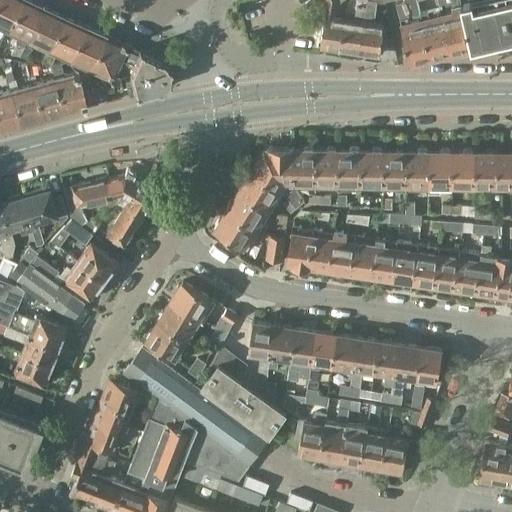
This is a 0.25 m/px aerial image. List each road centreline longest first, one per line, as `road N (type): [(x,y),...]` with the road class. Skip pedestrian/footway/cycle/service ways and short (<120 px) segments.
road 1 (residential): [(493,328),(256,287),(173,238)]
road 2 (residential): [(39,511),(98,359),(173,238)]
road 3 (secondary): [(399,94),(309,87),(218,96)]
road 4 (residential): [(437,498),(493,328)]
road 5 (secondary): [(222,118),(399,94)]
road 6 (residential): [(437,498),(395,501),(303,476),(277,454)]
road 7 (secondary): [(218,96),(131,114),(82,134)]
road 8 (secondary): [(82,134),(222,118)]
road 9 (residential): [(173,238),(221,142),(222,118)]
